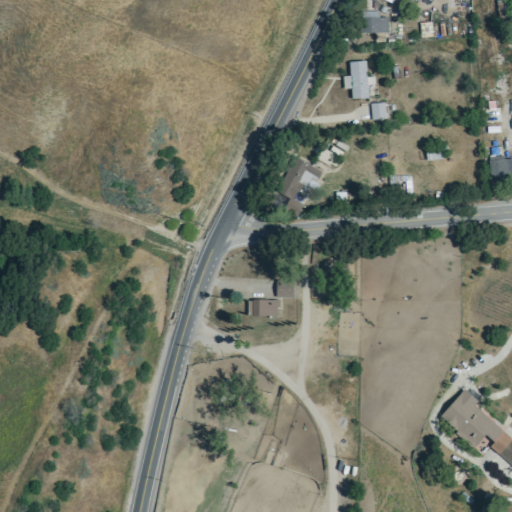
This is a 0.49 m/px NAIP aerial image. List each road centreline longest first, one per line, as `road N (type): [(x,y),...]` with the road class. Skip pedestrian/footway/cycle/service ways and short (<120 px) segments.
road 1 (tertiary): [(137,511),(169,371),(209,249),(337,0)]
road 2 (tertiary): [(225,222),(269,230),(511,210)]
